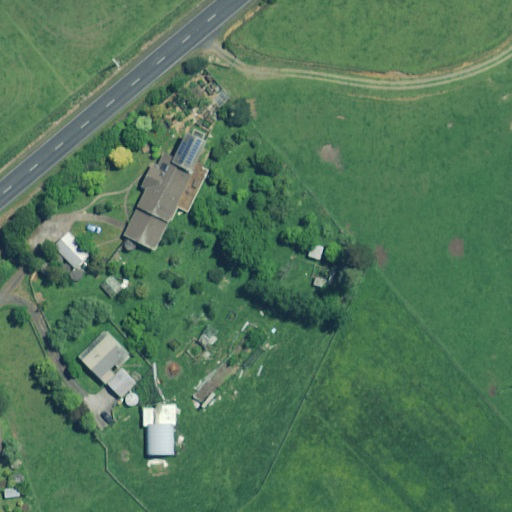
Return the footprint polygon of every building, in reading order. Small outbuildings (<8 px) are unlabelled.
[(126,236),(157,250),(208,143),(190,135),(179,159),(166,153),(158,169),(152,166),(143,183),(150,186),(126,236)] [(82,247),(68,232),(54,244),(75,269),(86,259),(78,250),(82,247)] [(123,288),(110,272),(99,281),(112,297),(123,288)] [(108,384),(115,377),(109,371),(116,364),(120,368),(131,357),(109,335),(84,361),(107,385),(108,384)] [(115,377),(108,384),(122,398),(137,383),(123,369),(115,377)] [(173,455),(173,425),(148,424),(147,455),(173,455)] [(20,488),(3,489),(4,499),(21,497),(20,488)]
